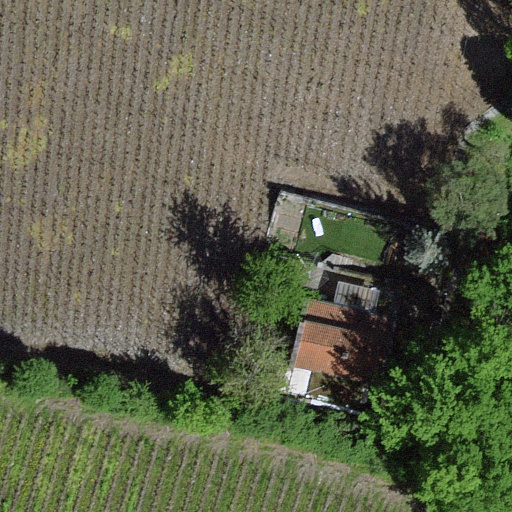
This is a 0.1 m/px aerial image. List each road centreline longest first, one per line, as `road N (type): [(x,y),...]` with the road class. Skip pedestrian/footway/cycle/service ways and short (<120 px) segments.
road 1 (motorway): [(511,152),(319,192),(0,284)]
road 2 (motorway): [(33,511),(328,415),(511,375)]
